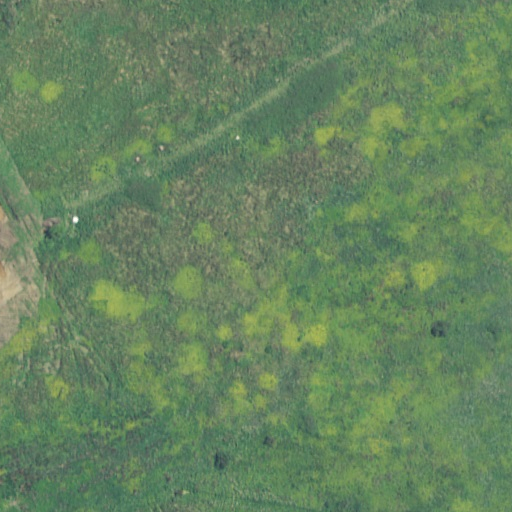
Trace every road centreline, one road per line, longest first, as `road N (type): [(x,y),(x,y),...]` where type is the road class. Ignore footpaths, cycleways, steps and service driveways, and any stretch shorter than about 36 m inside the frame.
road 1 (unknown): [(451,511),(119,0)]
road 2 (unknown): [(0,268),(165,511)]
road 3 (unknown): [(422,0),(511,136)]
